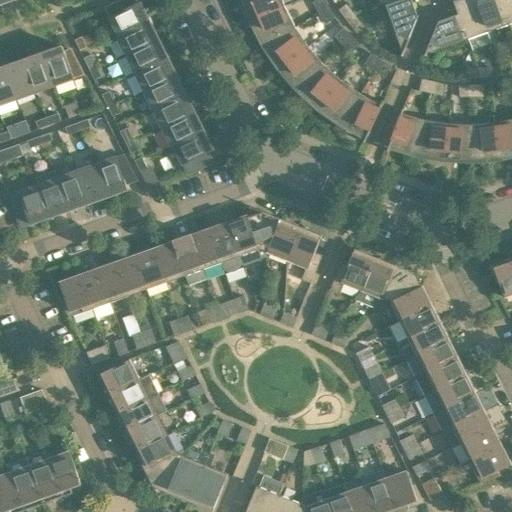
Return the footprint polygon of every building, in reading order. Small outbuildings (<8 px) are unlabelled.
[(140,2),(133,6),(130,0),(126,0),(104,8),(118,36),(115,38),(149,21),(140,2)] [(281,0),(243,0),(250,20),(284,6),(281,0)] [(318,13),(329,7),(324,0),(316,0),(312,3),(318,13)] [(391,0),(382,3),(382,4),(384,3),(402,53),(403,53),(418,17),(417,16),(411,0),(391,0)] [(488,32),(476,0),(458,0),(454,1),(453,1),(458,15),(467,40),(468,39),(487,32),(487,33),(488,32)] [(508,25),(499,0),(476,0),(488,32),(491,41),(492,41),(491,39),(498,37),(496,29),(507,25),(508,25)] [(511,0),(499,0),(508,25),(509,25),(509,24),(511,23),(511,0)] [(345,20),(353,14),(346,4),(338,10),(345,20)] [(294,27),(284,6),(250,20),(263,45),(294,27)] [(329,7),(318,13),(324,24),(335,17),(329,7)] [(353,14),(345,20),(354,30),(361,24),(353,14)] [(458,15),(439,21),(438,21),(425,53),(426,54),(466,40),(467,40),(458,15)] [(158,39),(149,21),(115,38),(125,56),(158,39)] [(307,47),(294,27),(263,45),(279,69),(307,47)] [(342,45),(351,37),(343,28),(334,37),(342,45)] [(81,37),(74,40),(79,51),(87,48),(81,37)] [(360,45),(351,37),(342,45),(351,54),(360,45)] [(168,58),(158,39),(125,56),(134,75),(168,58)] [(62,47),(42,54),(53,86),(84,75),(72,51),(64,54),(62,47)] [(323,65),(307,47),(279,69),(297,90),(323,65)] [(53,86),(42,54),(23,61),(34,93),(53,86)] [(374,71),(381,61),(371,54),(364,65),(374,71)] [(89,70),(96,66),(91,55),(83,59),(89,70)] [(177,76),(168,58),(134,75),(143,93),(177,76)] [(34,93),(23,61),(4,67),(15,100),(34,93)] [(391,67),(381,61),(374,71),(384,77),(391,67)] [(340,81),(323,65),(297,90),(318,109),(340,81)] [(96,66),(89,70),(94,80),(101,77),(96,66)] [(4,67),(0,68),(0,104),(15,100),(4,67)] [(489,67),(477,68),(478,78),(490,77),(489,67)] [(478,78),(477,68),(465,69),(466,79),(478,78)] [(186,94),(177,76),(143,93),(152,111),(186,94)] [(430,94),(433,82),(421,79),(418,91),(430,94)] [(511,91),(508,80),(496,83),(499,95),(511,91)] [(340,81),(318,109),(341,125),(360,94),(340,81)] [(445,84),(433,82),(430,94),(442,96),(445,84)] [(471,97),(470,85),(458,85),(459,97),(471,97)] [(470,85),(471,97),(483,97),(482,85),(470,85)] [(107,106),(114,102),(109,92),(101,95),(107,106)] [(195,113),(186,94),(152,111),(161,129),(195,113)] [(360,94),(341,125),(366,139),(381,106),(360,94)] [(114,102),(107,106),(112,117),(119,113),(114,102)] [(78,107),(66,111),(69,118),(80,114),(78,107)] [(204,131),(195,113),(161,129),(170,148),(204,131)] [(416,155),(424,120),(401,113),(388,147),(416,155)] [(58,114),(47,117),(49,125),(61,121),(58,114)] [(49,125),(47,117),(35,121),(38,129),(49,125)] [(76,123),(79,131),(90,127),(88,119),(76,123)] [(511,156),(511,119),(495,123),(500,159),(511,156)] [(447,124),(424,120),(416,155),(444,160),(447,124)] [(79,131),(76,123),(65,127),(68,135),(79,131)] [(500,159),(495,123),(471,125),(472,161),(500,159)] [(447,124),(444,160),(472,161),(471,125),(447,124)] [(8,131),(11,139),(23,135),(20,128),(8,131)] [(125,143),(132,139),(127,128),(120,132),(125,143)] [(0,143),(11,139),(8,131),(0,134),(0,143)] [(213,150),(204,131),(170,148),(174,147),(186,172),(211,163),(206,153),(213,150)] [(49,133),(38,137),(41,145),(52,141),(49,133)] [(41,145),(38,137),(27,141),(29,149),(41,145)] [(138,150),(132,139),(125,143),(130,153),(138,150)] [(0,163),(23,156),(19,144),(0,150),(0,163)] [(96,165),(108,197),(127,190),(125,183),(135,179),(123,155),(96,165)] [(142,157),(134,161),(140,172),(147,168),(142,157)] [(96,165),(77,172),(88,204),(108,197),(96,165)] [(69,211),(58,178),(57,175),(55,171),(35,178),(37,182),(39,185),(50,217),(69,211)] [(88,204),(77,172),(58,178),(69,211),(88,204)] [(39,185),(19,192),(8,196),(20,220),(28,217),(30,225),(50,217),(39,185)] [(253,214),(246,217),(258,250),(260,249),(267,252),(281,219),(255,209),(253,214)] [(246,217),(227,223),(242,264),(243,266),(266,258),(267,252),(260,249),(258,250),(246,217)] [(301,227),(281,219),(267,252),(287,260),(301,227)] [(242,264),(227,223),(209,230),(221,263),(225,262),(228,269),(229,268),(231,271),(235,273),(239,271),(241,268),(241,264),(242,264)] [(321,236),(301,227),(287,260),(306,268),(301,280),(310,284),(322,256),(314,253),(321,236)] [(209,230),(191,236),(203,270),(221,263),(209,230)] [(203,270),(191,236),(173,243),(185,276),(188,285),(206,279),(203,270)] [(173,243),(154,250),(166,283),(185,276),(173,243)] [(362,290),(375,257),(354,249),(347,266),(340,263),(329,291),(338,295),(343,283),(362,290)] [(154,250),(135,256),(146,290),(166,283),(154,250)] [(135,256),(117,263),(128,296),(146,290),(135,256)] [(511,294),(511,256),(487,266),(497,286),(499,285),(504,297),(511,294)] [(375,257),(362,290),(354,300),(374,308),(382,298),(395,265),(375,257)] [(128,296),(117,263),(98,269),(110,303),(128,296)] [(421,276),(395,265),(382,298),(389,301),(390,303),(421,287),(418,281),(421,276)] [(98,269),(80,276),(92,309),(110,303),(98,269)] [(92,309),(80,276),(59,283),(64,296),(60,298),(59,298),(68,318),(92,309)] [(431,305),(421,287),(390,303),(399,321),(431,305)] [(243,296),(234,300),(239,313),(248,310),(243,296)] [(216,306),(221,320),(230,316),(225,303),(216,306)] [(277,310),(263,305),(260,314),(273,320),(277,310)] [(439,323),(431,305),(399,321),(407,338),(439,323)] [(221,320),(216,306),(206,310),(211,323),(221,320)] [(297,318),(283,313),(280,322),(293,327),(297,318)] [(179,319),(183,333),(193,329),(188,316),(179,319)] [(183,333),(179,319),(169,323),(174,336),(183,333)] [(448,340),(439,323),(407,338),(416,355),(448,340)] [(324,340),(328,331),(315,325),(311,335),(324,340)] [(151,329),(141,333),(146,346),(156,343),(151,329)] [(146,346),(141,333),(132,336),(137,349),(146,346)] [(348,339),(335,333),(331,343),(344,348),(348,339)] [(123,339),(114,343),(119,356),(128,352),(123,339)] [(456,357),(448,340),(416,355),(425,373),(456,357)] [(170,356),(183,349),(178,341),(166,347),(170,356)] [(105,346),(86,352),(92,365),(110,359),(105,346)] [(373,355),(369,346),(356,353),(361,362),(373,355)] [(183,349),(170,356),(174,364),(187,358),(183,349)] [(465,375),(456,357),(425,373),(434,391),(465,375)] [(107,396),(139,380),(129,360),(117,366),(115,363),(95,371),(107,396)] [(369,379),(382,372),(377,363),(365,370),(369,379)] [(191,366),(178,372),(182,381),(195,375),(191,366)] [(386,381),(382,372),(369,379),(373,388),(386,381)] [(148,398),(159,393),(150,374),(139,380),(148,398)] [(465,375),(434,391),(424,396),(433,414),(474,393),(465,375)] [(14,378),(0,383),(0,398),(20,391),(14,378)] [(148,398),(139,380),(107,396),(116,414),(148,398)] [(200,384),(187,390),(191,399),(204,393),(200,384)] [(42,390),(20,398),(26,415),(50,406),(42,390)] [(168,411),(159,393),(148,398),(157,416),(168,411)] [(483,411),(474,393),(433,414),(441,431),(451,426),(483,411)] [(148,398),(116,414),(125,432),(157,416),(148,398)] [(387,414),(399,408),(395,399),(382,405),(387,414)] [(10,401),(0,405),(5,418),(14,415),(10,401)] [(209,402),(196,409),(200,418),(213,411),(209,402)] [(404,417),(399,408),(387,414),(391,423),(404,417)] [(483,411),(451,426),(460,444),(491,428),(483,411)] [(157,416),(125,432),(134,450),(166,435),(157,416)] [(227,437),(232,424),(223,420),(217,433),(227,437)] [(384,424),(375,427),(380,440),(389,437),(384,424)] [(246,444),(251,431),(242,427),(236,441),(246,444)] [(380,440),(375,427),(366,430),(371,443),(380,440)] [(500,445),(491,428),(460,444),(468,461),(500,445)] [(363,446),(358,433),(349,436),(353,450),(363,446)] [(404,450),(417,443),(412,434),(400,441),(404,450)] [(175,453),(166,435),(134,450),(144,469),(175,453)] [(269,439),(264,452),(283,459),(288,446),(279,442),(269,439)] [(344,453),(339,440),(329,443),(334,457),(344,453)] [(417,443),(404,450),(409,459),(421,452),(417,443)] [(500,445),(468,461),(459,465),(464,474),(473,470),(480,483),(500,476),(500,475),(497,471),(510,465),(500,445)] [(292,463),(297,450),(288,446),(283,459),(292,463)] [(325,460),(320,447),(310,450),(315,463),(325,460)] [(43,449),(24,456),(29,466),(49,459),(43,449)] [(69,452),(49,459),(62,497),(90,487),(81,467),(79,468),(76,469),(69,452)] [(175,453),(144,469),(156,493),(161,491),(167,493),(182,456),(175,453)] [(29,466),(24,456),(5,462),(10,473),(29,466)] [(205,465),(182,456),(167,493),(190,502),(205,465)] [(49,459),(29,466),(43,504),(62,497),(49,459)] [(430,470),(425,461),(413,467),(417,476),(430,470)] [(205,465),(190,502),(212,511),(227,474),(205,465)] [(29,466),(10,473),(24,511),(43,504),(29,466)] [(397,511),(386,479),(382,470),(363,477),(375,511),(397,511)] [(386,479),(397,511),(399,511),(424,503),(414,484),(411,485),(407,472),(386,479)] [(20,511),(24,511),(10,473),(0,476),(0,505),(2,511),(20,511)] [(375,511),(363,477),(344,484),(353,511),(375,511)] [(443,496),(434,478),(421,484),(430,501),(443,496)] [(353,511),(344,484),(325,491),(332,511),(353,511)] [(272,511),(279,495),(256,486),(245,511),(272,511)] [(302,499),(301,504),(308,507),(309,507),(310,511),(332,511),(325,491),(302,499)] [(279,495),(272,511),(298,511),(301,504),(279,495)]
